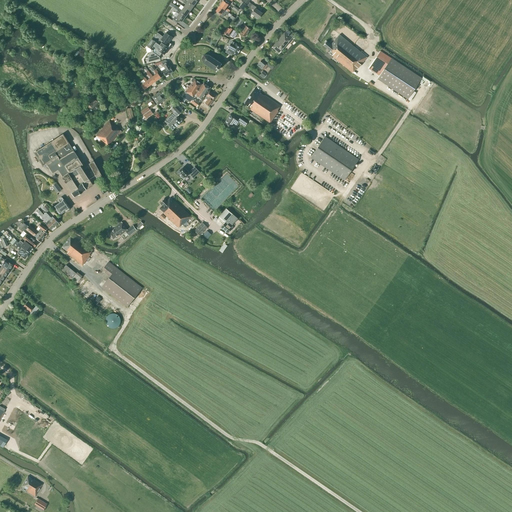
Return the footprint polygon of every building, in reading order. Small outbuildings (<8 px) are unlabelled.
[(190,11),(193,6),(184,0),(180,0),(186,4),(184,7),(190,11)] [(220,6),(229,12),(230,11),(227,9),(227,10),(225,9),(228,5),(223,1),(220,6)] [(262,13),(255,8),(256,7),(250,3),(247,7),(251,10),(251,9),(254,10),(251,14),(258,19),(262,13)] [(227,15),(229,12),(220,6),(216,11),(221,15),(224,11),(225,12),(225,13),(227,15)] [(186,17),(190,11),(184,7),(180,12),(186,17)] [(180,12),(178,10),(174,8),(172,10),(179,14),(176,17),(180,20),(182,22),(186,17),(180,12)] [(243,27),(241,25),(239,24),(237,27),(240,30),(239,32),(245,36),(250,29),(244,25),(243,27)] [(289,35),(285,32),(272,48),(279,54),(292,38),(293,39),(295,37),(290,33),(289,35)] [(162,38),(160,37),(161,36),(157,33),(152,40),(151,39),(146,46),(153,50),(147,58),(149,62),(160,59),(159,57),(162,53),(164,55),(169,48),(170,49),(173,46),(169,43),(172,38),(165,33),(162,38)] [(367,58),(339,35),(331,45),(327,41),(323,45),(333,54),(332,56),(335,58),(352,73),(355,69),(356,70),(367,58)] [(237,56),(242,47),(232,41),(227,50),(231,52),(231,53),(237,56)] [(391,59),(380,51),(374,60),(385,67),(377,79),(408,99),(422,79),(391,58),(391,59)] [(218,69),(220,67),(220,66),(222,64),(209,55),(204,54),(202,59),(204,63),(216,72),(218,69)] [(165,77),(173,72),(166,60),(162,61),(163,64),(162,64),(165,69),(162,71),(165,77)] [(266,64),(262,61),(261,62),(260,61),(257,65),(263,70),(265,68),(266,69),(268,67),(270,68),(272,66),(267,62),(266,64)] [(152,77),(155,82),(161,78),(157,73),(158,73),(156,70),(154,71),(156,74),(153,77),(152,77)] [(152,77),(153,77),(149,72),(147,73),(151,78),(147,81),(146,81),(150,86),(155,82),(152,77)] [(146,81),(147,81),(143,75),(141,77),(145,82),(141,85),(144,90),(150,86),(146,81)] [(195,79),(194,79),(192,79),(191,80),(192,82),(193,82),(192,83),(182,97),(190,102),(202,84),(195,79)] [(202,100),(210,87),(204,83),(190,102),(197,107),(198,105),(198,104),(201,100),(202,100)] [(264,96),(260,93),(261,92),(255,88),(244,104),(250,107),(249,109),(270,123),(278,111),(277,111),(280,106),(265,95),(264,96)] [(94,96),(93,95),(97,92),(93,89),(87,95),(91,99),(86,104),(94,112),(102,103),(94,96)] [(157,104),(163,99),(162,97),(167,93),(164,89),(152,97),(155,101),(157,104)] [(209,106),(216,96),(209,91),(206,96),(205,98),(207,100),(205,103),(209,106)] [(150,109),(155,105),(154,103),(151,98),(145,102),(148,107),(148,106),(150,109)] [(178,125),(178,124),(182,121),(179,118),(180,117),(178,115),(180,113),(183,110),(176,103),(176,104),(173,106),(170,109),(169,111),(172,114),(163,123),(166,126),(168,124),(172,130),(176,126),(178,125)] [(146,119),(153,114),(148,106),(140,112),(146,119)] [(239,120),(236,119),(230,114),(224,123),(230,128),(233,124),(235,126),(238,122),(243,125),(246,121),(241,118),(239,120)] [(118,136),(122,132),(118,128),(109,120),(95,137),(95,139),(98,141),(99,141),(101,139),(108,146),(117,135),(118,136)] [(83,165),(63,134),(34,153),(43,166),(46,164),(53,174),(58,171),(75,196),(78,194),(78,195),(82,192),(93,185),(81,166),(83,165)] [(344,181),(359,160),(325,137),(311,158),(344,181)] [(97,178),(101,175),(94,162),(90,164),(97,178)] [(189,172),(184,167),(179,171),(181,174),(180,176),(183,179),(189,174),(192,177),(194,174),(191,170),(189,172)] [(57,193),(61,190),(57,183),(52,186),(57,193)] [(64,200),(62,198),(59,200),(60,202),(54,207),(60,215),(66,210),(66,211),(68,211),(69,210),(69,208),(70,208),(64,200)] [(174,202),(170,198),(167,201),(164,199),(160,203),(163,205),(160,208),(164,212),(163,213),(178,228),(182,224),(183,225),(191,217),(175,201),(174,202)] [(228,233),(233,227),(231,226),(238,219),(226,209),(219,217),(225,223),(221,227),(228,233)] [(55,226),(44,214),(41,212),(39,214),(42,216),(41,217),(45,221),(46,221),(47,222),(45,223),(51,230),(55,226)] [(44,214),(55,226),(58,223),(52,217),(51,218),(50,217),(46,212),(44,214)] [(127,230),(121,222),(114,227),(115,228),(109,232),(114,239),(120,235),(120,236),(126,232),(129,236),(135,231),(133,227),(127,230)] [(38,232),(30,225),(28,227),(23,223),(19,228),(23,231),(25,229),(34,236),(38,232)] [(200,236),(207,228),(202,223),(195,231),(200,236)] [(38,232),(34,236),(36,238),(40,242),(47,234),(45,232),(47,229),(41,224),(39,227),(40,228),(38,232)] [(34,247),(38,243),(24,231),(20,235),(23,237),(23,238),(34,247)] [(211,235),(207,231),(203,235),(207,239),(211,235)] [(2,248),(3,248),(8,245),(4,236),(0,238),(0,243),(1,246),(0,246),(0,253),(3,250),(2,248)] [(79,242),(71,236),(62,247),(68,252),(67,254),(82,266),(90,255),(89,255),(93,250),(80,240),(79,242)] [(19,243),(16,241),(14,238),(11,243),(13,245),(17,248),(18,246),(21,249),(18,253),(25,259),(30,253),(23,248),(19,243)] [(23,248),(30,253),(34,248),(25,241),(23,243),(20,241),(19,243),(23,248)] [(2,266),(9,271),(13,266),(8,262),(6,261),(2,266)] [(127,307),(142,288),(109,262),(102,270),(110,276),(102,287),(127,307)] [(77,282),(81,277),(66,265),(62,270),(77,282)] [(0,273),(5,277),(9,271),(2,266),(0,269),(0,273)] [(33,308),(26,303),(24,306),(31,312),(32,311),(34,313),(36,311),(35,310),(37,308),(35,306),(33,308)] [(113,328),(114,328),(115,328),(117,328),(118,327),(119,326),(119,325),(120,324),(120,323),(121,322),(121,320),(120,319),(120,318),(119,317),(119,316),(118,315),(117,314),(116,314),(114,314),(113,314),(112,314),(111,314),(109,315),(108,315),(107,316),(107,317),(106,318),(106,320),(106,321),(106,322),(106,323),(107,325),(107,326),(108,327),(109,327),(110,328),(112,328),(113,328)] [(34,480),(27,476),(21,487),(27,490),(26,492),(34,497),(37,493),(38,494),(41,489),(39,487),(41,484),(36,481),(36,479),(35,478),(34,480)] [(43,510),(47,504),(38,498),(34,505),(43,510)]
